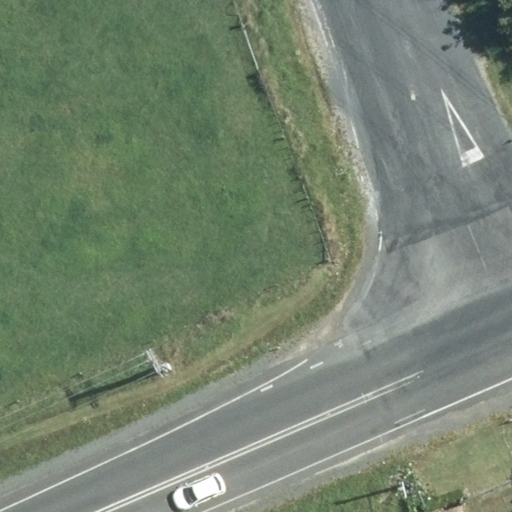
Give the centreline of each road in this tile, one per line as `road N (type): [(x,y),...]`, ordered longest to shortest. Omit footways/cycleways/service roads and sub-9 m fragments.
road 1 (secondary): [(101,511),(511,334)]
road 2 (unclassified): [(377,0),(511,334)]
